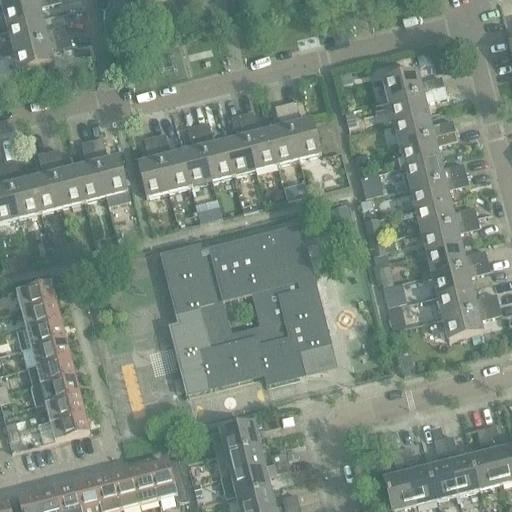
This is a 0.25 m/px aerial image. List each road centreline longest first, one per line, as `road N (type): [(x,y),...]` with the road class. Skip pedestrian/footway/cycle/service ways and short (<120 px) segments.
road 1 (residential): [(351,511),(337,457),(348,425),(511,381)]
road 2 (residential): [(109,108),(136,111),(242,83)]
road 3 (residential): [(242,83),(366,53)]
